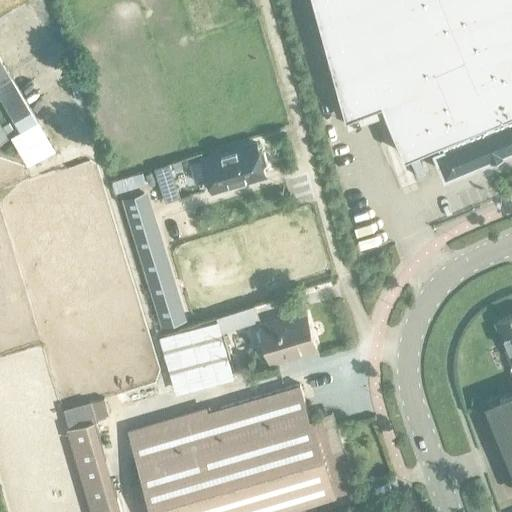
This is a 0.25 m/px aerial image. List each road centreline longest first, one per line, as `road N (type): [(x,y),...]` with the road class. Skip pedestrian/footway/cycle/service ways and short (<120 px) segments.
road 1 (unclassified): [(449,511),(409,394),(406,345)]
road 2 (unclassified): [(406,345),(429,290),(464,261),(511,241)]
